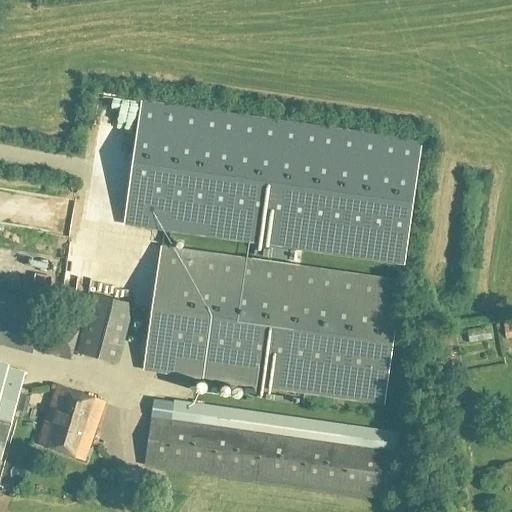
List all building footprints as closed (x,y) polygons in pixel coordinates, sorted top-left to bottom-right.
[(125,223),(404,263),(421,143),(142,103),(125,223)] [(144,369),(384,403),(401,283),(161,249),(144,369)] [(0,295),(0,335),(22,341),(31,302),(0,295)] [(91,295),(78,353),(118,362),(131,304),(91,295)] [(70,319),(72,309),(64,307),(62,317),(70,319)] [(511,322),(503,323),(505,339),(511,338),(511,322)] [(453,373),(450,333),(435,334),(438,375),(453,373)] [(0,365),(0,462),(24,373),(7,369),(8,367),(0,365)] [(86,460),(102,400),(55,387),(38,447),(86,460)] [(469,469),(460,388),(451,389),(460,470),(469,469)] [(151,416),(144,466),(388,501),(398,437),(173,404),(171,419),(151,416)] [(19,493),(20,485),(8,483),(7,492),(19,493)]
